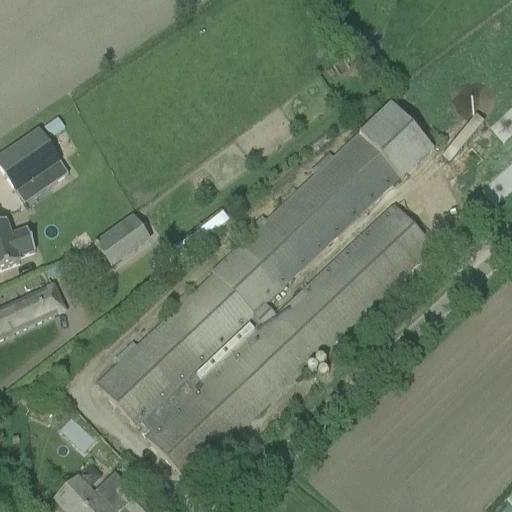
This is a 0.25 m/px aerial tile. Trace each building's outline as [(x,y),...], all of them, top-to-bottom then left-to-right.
[(95,390),(135,431),(252,320),(263,332),(145,443),(184,484),(432,251),(393,210),(275,320),(264,308),(398,181),(401,184),(432,154),(389,108),(211,277),(213,279),(95,390)] [(63,132),(56,123),(43,132),(49,142),(63,132)] [(67,179),(37,136),(0,161),(0,175),(13,194),(36,178),(46,193),(67,179)] [(95,245),(112,270),(147,246),(129,221),(95,245)] [(4,226),(0,227),(0,273),(18,267),(17,262),(33,256),(26,234),(9,240),(4,226)] [(52,289),(0,313),(0,344),(64,316),(52,289)] [(28,411),(52,421),(61,401),(36,391),(28,411)] [(121,511),(124,510),(125,511),(145,511),(114,478),(92,499),(76,483),(54,504),(61,511),(121,511)]
